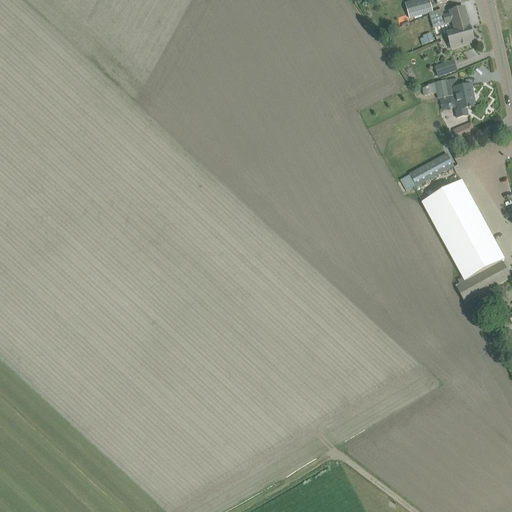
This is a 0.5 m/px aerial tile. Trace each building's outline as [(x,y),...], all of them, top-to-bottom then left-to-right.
[(421,0),(406,4),(410,19),(432,13),(428,0),(421,0)] [(455,33),(455,34),(463,32),(462,31),(470,28),(465,10),(463,9),(449,13),(450,14),(443,16),(442,10),(429,15),(433,29),(452,23),(455,33)] [(475,43),(470,28),(462,31),(463,32),(455,34),(455,33),(447,35),(451,50),(475,43)] [(431,36),(423,39),(425,44),(433,41),(431,36)] [(434,68),(438,78),(457,71),(454,62),(434,68)] [(470,116),(468,109),(475,108),(475,107),(474,108),(471,94),(472,94),(471,86),(449,90),(447,82),(435,84),(422,89),(424,97),(437,95),(438,100),(456,97),(459,111),(457,111),(458,118),(470,116)] [(452,131),(456,141),(475,133),(470,123),(452,131)] [(400,181),(406,192),(416,186),(416,187),(453,167),(447,155),(410,175),(410,176),(400,181)] [(453,169),(447,172),(450,178),(444,181),(447,188),(459,182),(453,169)] [(422,203),(465,281),(455,286),(465,304),(468,309),(476,305),(473,299),(477,297),(483,308),(493,302),(488,292),(511,279),(502,262),(504,261),(461,182),(422,203)]
